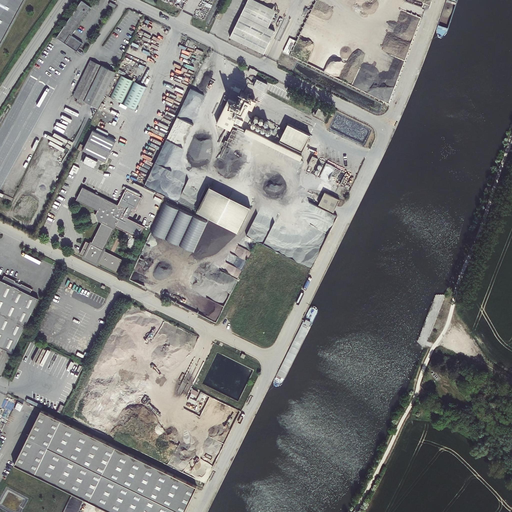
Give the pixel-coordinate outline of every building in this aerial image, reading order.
[(0,0),(0,44),(24,0),(0,0)] [(255,0),(247,0),(241,14),(268,27),(276,10),(255,0)] [(81,1),(56,37),(77,51),(82,43),(71,36),(91,7),(81,1)] [(241,14),(230,37),(264,54),(275,30),(268,27),(241,14)] [(82,105),(84,102),(98,108),(116,72),(90,60),(73,96),(78,98),(76,102),(82,105)] [(121,75),(110,97),(122,103),(133,80),(121,75)] [(265,91),(268,83),(256,79),(253,86),(265,91)] [(134,81),(124,103),(136,109),(146,87),(134,81)] [(199,105),(204,95),(194,91),(194,90),(191,89),(189,93),(195,96),(194,98),(197,100),(196,103),(199,105)] [(381,99),(379,105),(386,107),(388,102),(381,99)] [(225,103),(216,123),(230,130),(239,110),(225,103)] [(312,116),(324,122),(329,112),(317,107),(312,116)] [(170,135),(184,141),(191,123),(177,118),(170,135)] [(310,134),(288,123),(279,140),(302,151),(310,134)] [(116,141),(93,130),(83,150),(106,162),(116,141)] [(164,140),(152,175),(153,175),(154,172),(156,173),(159,165),(163,166),(164,164),(172,167),(174,162),(177,163),(183,147),(164,140)] [(312,156),(308,165),(313,167),(318,158),(312,156)] [(339,185),(345,170),(326,163),(320,178),(339,185)] [(76,199),(97,210),(96,214),(95,214),(97,221),(98,221),(102,222),(91,243),(86,241),(80,253),(85,256),(84,257),(97,263),(97,262),(116,271),(122,259),(103,250),(115,226),(138,237),(144,226),(127,218),(132,207),(135,209),(141,197),(125,189),(118,205),(82,187),(76,199)] [(198,213),(240,233),(252,208),(211,187),(198,213)] [(318,204),(333,212),(339,199),(325,192),(318,204)] [(166,238),(179,209),(166,203),(152,232),(166,238)] [(179,245),(193,215),(179,209),(166,238),(179,245)] [(193,251),(207,222),(193,215),(179,245),(193,251)] [(236,254),(247,259),(250,251),(240,246),(236,254)] [(266,270),(266,296),(293,296),(293,270),(266,270)] [(0,279),(0,312),(25,326),(39,298),(30,294),(32,289),(22,284),(21,285),(15,282),(15,281),(5,275),(2,280),(0,279)] [(120,309),(114,319),(121,322),(126,312),(120,309)] [(0,312),(0,353),(1,354),(3,348),(13,353),(25,326),(0,312)] [(14,464),(34,474),(61,419),(41,410),(14,464)] [(34,474),(110,511),(184,511),(197,486),(61,419),(34,474)]
